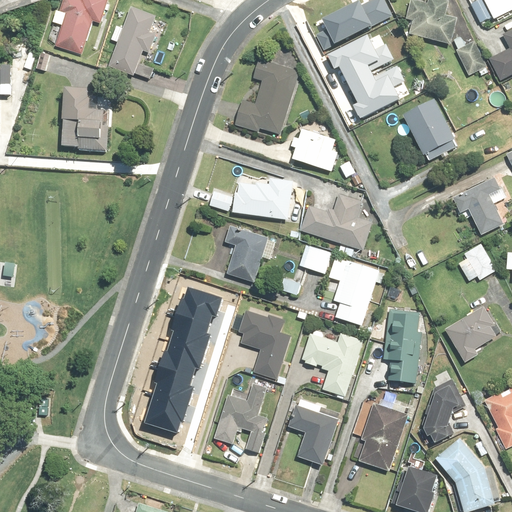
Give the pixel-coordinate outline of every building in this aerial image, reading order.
[(56,47),(59,48),(84,57),(97,22),(104,24),(112,1),(108,0),(83,0),(83,1),(80,0),(67,0),(62,14),(60,13),(49,42),(57,45),(56,47)] [(362,0),(325,20),(329,28),(317,35),(326,51),(394,15),(386,0),(374,0),(365,5),(362,0)] [(414,23),(411,35),(453,45),(459,19),(449,17),(452,3),(439,0),(430,0),(430,4),(414,0),(413,0),(408,22),(414,23)] [(511,0),(486,0),(496,20),(511,12),(511,0)] [(480,1),(472,6),(482,25),(490,21),(480,1)] [(113,42),(120,44),(112,69),(137,77),(138,76),(152,81),(155,71),(142,66),(144,61),(150,63),(166,18),(135,7),(127,30),(118,27),(113,42)] [(511,49),(490,61),(507,91),(511,88),(511,82),(510,79),(511,78),(511,32),(505,36),(511,48),(511,49)] [(372,34),(330,54),(337,69),(343,66),(352,83),(375,72),(373,68),(395,57),(388,43),(378,47),(372,34)] [(458,52),(471,77),(480,73),(483,77),(493,72),(477,42),(458,52)] [(39,53),(31,50),(26,68),(33,71),(39,53)] [(258,106),(248,103),(244,101),(236,126),(261,134),(262,130),(281,136),(301,73),(262,61),(256,79),(265,82),(258,106)] [(354,104),(362,119),(403,99),(397,86),(407,81),(399,66),(377,77),(375,72),(352,83),(360,101),(354,104)] [(68,88),(65,148),(82,149),(81,153),(109,154),(112,97),(91,96),(91,90),(68,88)] [(475,90),(465,94),(470,105),(480,100),(475,90)] [(502,92),(493,97),(499,107),(508,102),(502,92)] [(417,111),(406,117),(426,157),(429,156),(432,163),(460,149),(456,142),(458,141),(437,101),(425,107),(424,104),(416,108),(417,111)] [(310,109),(299,115),(304,124),(316,118),(310,109)] [(297,138),(294,147),(298,149),(295,161),(334,174),(340,155),(334,153),(337,141),(305,131),(303,140),(297,138)] [(350,176),(358,182),(363,179),(349,156),(344,159),(348,166),(345,168),(350,176)] [(240,175),(238,193),(215,189),(213,207),(235,214),(292,221),(298,183),(240,175)] [(459,208),(456,209),(461,218),(464,217),(465,219),(473,216),(483,237),(507,226),(496,205),(508,199),(499,179),(455,199),(459,208)] [(365,203),(340,195),(335,211),(329,209),(328,212),(310,207),(302,232),(366,252),(374,224),(360,219),(365,203)] [(229,276),(256,285),(264,259),(272,262),(278,242),(232,227),(227,243),(239,247),(229,276)] [(483,245),(466,255),(469,260),(461,265),(472,283),(480,278),(482,282),(499,272),(483,245)] [(334,254),(308,246),(301,268),(327,276),(334,254)] [(360,252),(342,247),(340,255),(358,260),(360,252)] [(339,320),(365,328),(378,285),(382,286),(386,273),(349,262),(336,304),(343,306),(339,320)] [(159,383),(146,422),(177,432),(180,421),(183,422),(194,387),(189,386),(195,368),(199,370),(211,334),(207,333),(213,317),(217,319),(224,297),(188,285),(184,298),(182,298),(172,328),(175,329),(168,351),(166,351),(156,382),(159,383)] [(470,318),(448,331),(467,364),(482,356),(479,350),(504,336),(485,304),(468,314),(470,318)] [(423,311),(391,308),(387,363),(392,363),(391,382),(418,384),(423,311)] [(311,313),(300,310),(297,321),(309,324),(311,313)] [(245,335),(242,345),(263,350),(256,374),(281,381),(293,336),(285,334),(288,321),(249,311),(247,318),(238,315),(233,332),(245,335)] [(324,389),(347,397),(365,341),(343,334),(339,343),(324,338),(325,334),(314,331),(303,362),(330,371),(329,373),(324,389)] [(425,426),(429,435),(433,432),(438,442),(456,432),(451,425),(455,410),(468,404),(455,376),(436,385),(425,426)] [(511,381),(511,380),(503,385),(506,392),(486,403),(500,429),(497,431),(507,450),(511,447),(511,381)] [(252,392),(234,386),(217,439),(235,445),(239,432),(244,434),(245,430),(253,432),(247,450),(261,454),(273,419),(261,416),(270,389),(255,384),(252,392)] [(50,400),(38,399),(38,416),(49,418),(50,400)] [(298,405),(290,427),(308,434),(300,456),(326,465),(344,415),(303,400),(301,406),(298,405)] [(392,471),(411,414),(374,402),(355,459),(392,471)] [(459,484),(453,486),(461,511),(473,511),(498,504),(486,466),(463,438),(438,460),(459,484)] [(410,463),(397,502),(424,511),(429,511),(437,491),(434,490),(440,473),(410,463)] [(170,511),(142,503),(139,511),(170,511)]
